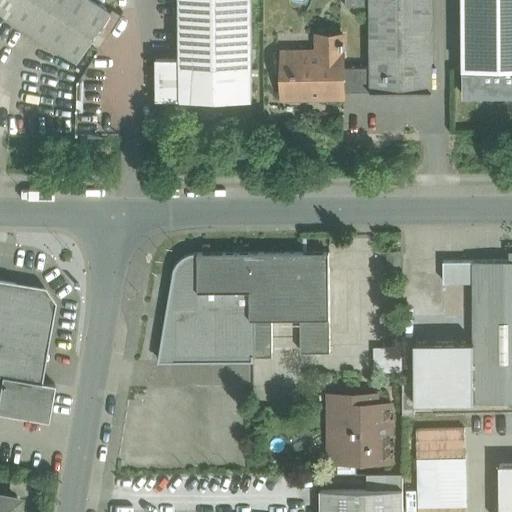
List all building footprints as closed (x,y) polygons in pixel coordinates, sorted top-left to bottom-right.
[(89,0),(0,0),(0,13),(75,62),(108,12),(89,0)] [(251,0),(179,0),(180,57),(192,57),(192,98),(252,98),(251,0)] [(431,0),(370,0),(371,66),(371,88),(371,91),(432,91),(431,0)] [(511,0),(462,0),(463,65),(511,65),(511,0)] [(319,51),(283,51),(283,96),(344,96),(344,88),(344,66),(343,46),(345,45),(344,40),(343,40),(343,33),(318,34),(319,51)] [(180,57),(156,57),(157,98),(192,98),(192,57),(180,57)] [(511,65),(463,65),(463,95),(511,94),(511,65)] [(371,88),(371,66),(344,66),(344,88),(371,88)] [(329,252),(198,252),(190,254),(184,257),(178,262),(175,268),(159,361),(253,360),(253,352),(251,352),(251,318),(272,318),(301,318),(330,318),(329,252)] [(511,260),(443,261),(444,282),(473,281),(474,342),(414,342),(415,382),(415,402),(511,401),(511,260)] [(44,289),(0,281),(0,384),(2,376),(39,382),(43,362),(48,359),(49,355),(45,350),(53,302),(44,289)] [(272,318),(251,318),(251,352),(253,352),(272,352),(272,318)] [(330,318),(301,318),(301,352),(330,352),(330,318)] [(39,382),(2,376),(0,384),(0,412),(48,421),(54,385),(39,382)] [(415,382),(403,382),(403,414),(415,414),(415,402),(415,382)] [(359,395),(359,394),(329,394),(330,414),(339,414),(339,430),(344,430),(344,461),(356,461),(370,461),(370,459),(391,459),(391,403),(377,403),(377,395),(359,395)] [(466,453),(416,455),(417,511),(440,511),(468,511),(466,453)] [(344,461),(332,461),(332,473),(356,473),(356,461),(344,461)] [(511,511),(511,463),(500,464),(499,511),(511,511)] [(403,474),(367,474),(367,489),(403,489),(403,474)] [(367,489),(321,489),(320,511),(403,511),(403,489),(367,489)] [(0,495),(0,511),(15,511),(18,499),(0,495)]
